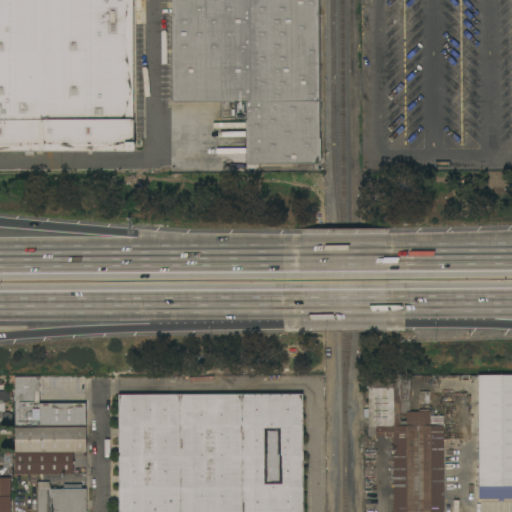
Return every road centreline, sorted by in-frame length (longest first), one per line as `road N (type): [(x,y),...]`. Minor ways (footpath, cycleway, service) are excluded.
road 1 (motorway): [(0,338),(303,311)]
road 2 (motorway): [(0,310),(303,311)]
road 3 (motorway): [(265,253),(0,223)]
road 4 (motorway): [(265,253),(0,256)]
road 5 (residential): [(101,511),(101,388)]
road 6 (motorway): [(511,242),(389,252)]
road 7 (motorway): [(511,254),(389,252)]
road 8 (motorway): [(391,311),(511,322)]
road 9 (motorway): [(391,311),(511,309)]
